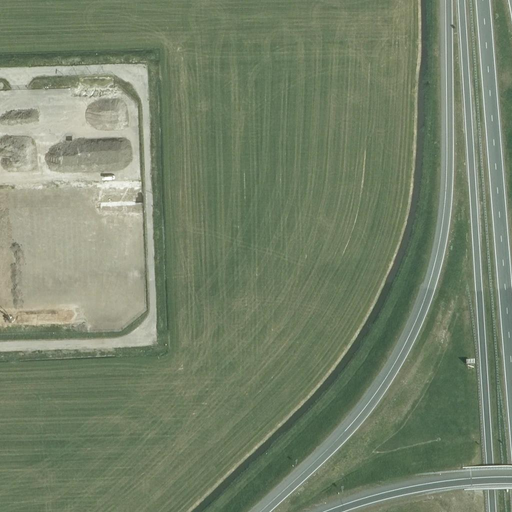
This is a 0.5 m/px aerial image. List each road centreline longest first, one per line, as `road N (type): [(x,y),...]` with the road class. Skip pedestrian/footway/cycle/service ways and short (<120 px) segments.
road 1 (motorway): [(448,0),(446,216),(426,306),(374,406),(265,511)]
road 2 (unclassified): [(0,70),(133,68),(145,88),(153,315),(133,344),(0,350)]
road 3 (trunk): [(461,0),(491,511)]
road 4 (trunk): [(511,371),(482,0)]
road 5 (motorway): [(511,481),(379,497),(338,511)]
